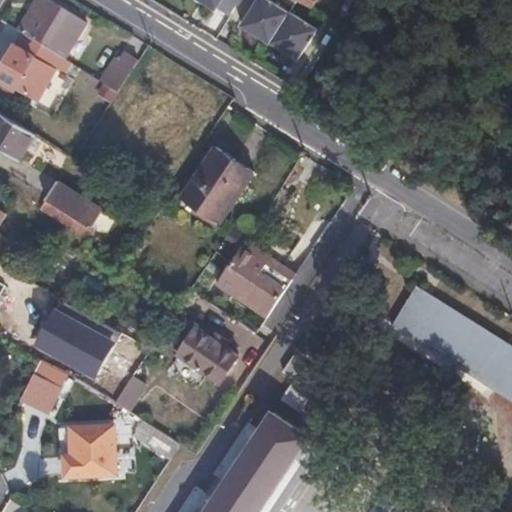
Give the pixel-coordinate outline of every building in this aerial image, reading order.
[(50,0),(40,17),(28,36),(50,50),(62,57),(74,38),(67,34),(76,17),(50,0)] [(196,0),(216,12),(223,0),(196,0)] [(270,46),(271,44),(298,61),(317,31),(289,13),(288,14),(264,0),(258,0),(242,28),(270,46)] [(31,11),(19,30),(27,35),(28,36),(40,17),(31,11)] [(83,22),(76,17),(67,34),(74,38),(83,22)] [(28,36),(27,35),(1,79),(51,111),(70,78),(43,62),(50,50),(28,36)] [(120,92),(139,62),(125,53),(105,82),(120,92)] [(36,135),(0,112),(0,151),(19,164),(36,135)] [(221,149),(187,202),(223,225),(257,175),(221,149)] [(59,183),(42,211),(86,238),(102,210),(59,183)] [(294,280),(245,247),(221,284),(269,319),(294,280)] [(77,257),(62,248),(51,268),(65,277),(77,257)] [(511,402),(511,345),(416,285),(390,326),(511,402)] [(102,381),(120,349),(59,316),(42,347),(102,381)] [(218,390),(238,357),(198,329),(193,337),(186,333),(174,351),(181,355),(176,361),(218,390)] [(338,352),(308,333),(283,371),(295,379),(282,399),(300,411),(338,352)] [(119,404),(137,377),(141,371),(124,360),(103,393),(119,404)] [(137,377),(119,404),(134,414),(152,387),(137,377)] [(258,511),(309,436),(272,410),(259,431),(246,424),(213,474),(226,482),(214,500),(195,487),(178,511),(258,511)] [(136,436),(173,461),(182,446),(145,421),(136,436)] [(116,429),(74,431),(75,457),(68,457),(68,477),(118,475),(116,429)]
